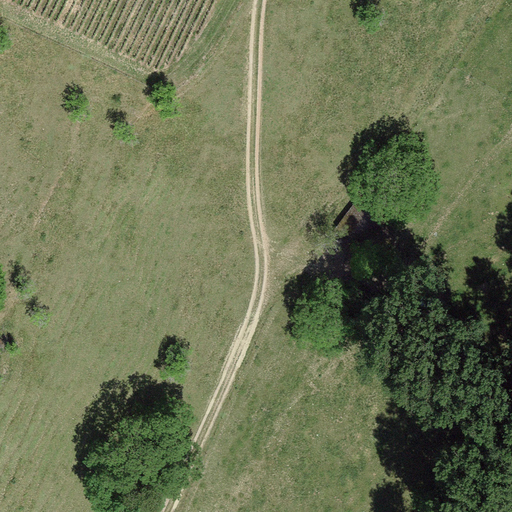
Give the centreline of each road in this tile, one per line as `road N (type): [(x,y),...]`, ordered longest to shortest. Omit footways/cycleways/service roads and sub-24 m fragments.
road 1 (track): [(168,511),(259,297),(252,190),(263,0)]
road 2 (track): [(262,272),(373,164),(493,0)]
